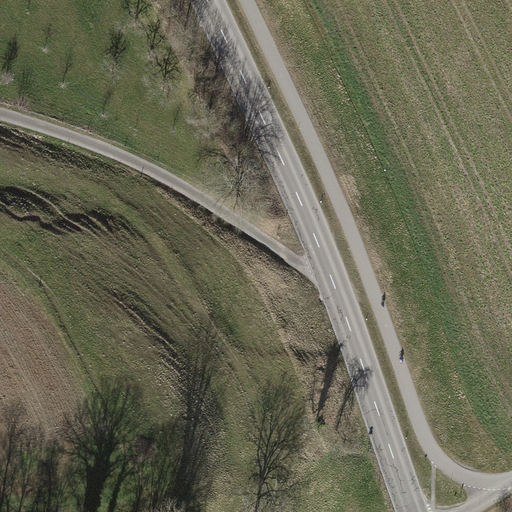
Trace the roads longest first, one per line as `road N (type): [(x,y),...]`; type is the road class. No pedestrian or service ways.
road 1 (tertiary): [(411,511),(327,265),(207,0)]
road 2 (track): [(327,265),(300,264),(125,158),(0,113)]
